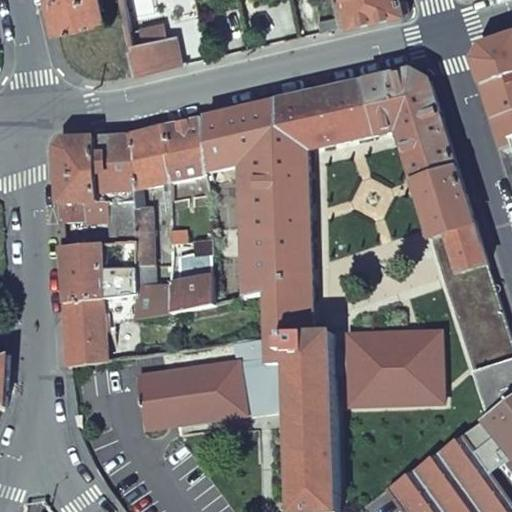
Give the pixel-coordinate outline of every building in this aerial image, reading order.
[(49,0),(50,2),(58,35),(109,23),(103,0),(49,0)] [(335,3),(341,30),(353,26),(347,0),(335,3)] [(406,0),(346,0),(347,0),(353,26),(382,20),(410,13),(406,0)] [(511,40),(491,47),(480,70),(495,119),(511,113),(511,40)] [(133,50),(139,77),(178,67),(172,41),(133,50)] [(414,73),(279,104),(286,338),(310,338),(309,335),(316,335),(312,153),(400,133),(414,131),(448,238),(450,237),(462,277),(491,268),(432,84),(414,73)] [(279,104),(204,121),(210,176),(245,168),(249,300),(268,296),(269,340),(286,338),(279,104)] [(511,113),(495,119),(500,135),(505,151),(511,148),(511,113)] [(168,129),(171,185),(210,179),(210,176),(204,121),(186,125),(168,129)] [(150,134),(131,139),(135,192),(171,185),(168,129),(150,134)] [(131,139),(67,142),(60,150),(63,226),(85,224),(83,205),(102,204),(101,194),(135,192),(131,139)] [(135,192),(101,194),(102,204),(102,205),(114,204),(135,203),(135,192)] [(110,208),(111,223),(112,233),(112,246),(119,246),(138,244),(136,212),(135,203),(114,204),(110,208)] [(136,212),(138,244),(140,278),(141,290),(158,289),(155,210),(136,212)] [(187,233),(173,233),(174,246),(188,245),(187,233)] [(511,364),(511,336),(491,268),(462,277),(450,237),(448,238),(435,242),(477,376),(511,364)] [(138,244),(119,246),(119,258),(124,257),(124,279),(140,278),(138,244)] [(104,247),(64,250),(65,267),(66,286),(67,305),(106,301),(105,280),(104,247)] [(215,256),(175,263),(176,285),(216,278),(215,256)] [(124,279),(121,279),(123,299),(140,297),(141,290),(140,278),(124,279)] [(216,278),(176,285),(176,288),(178,316),(217,308),(216,278)] [(121,279),(105,280),(106,301),(123,299),(121,279)] [(158,289),(141,290),(140,297),(141,309),(140,322),(178,316),(176,288),(158,289)] [(123,299),(106,301),(107,313),(141,309),(140,297),(123,299)] [(106,301),(67,305),(68,330),(70,368),(109,363),(108,338),(107,313),(106,301)] [(443,332),(351,335),(353,405),(445,402),(443,332)] [(341,511),(335,334),(316,335),(309,335),(310,338),(286,338),(286,344),(283,344),(284,355),(292,354),(293,409),(294,412),(296,511),(341,511)] [(248,410),(293,409),(292,354),(284,355),(283,344),(286,344),(286,338),(269,340),(239,345),(241,364),(141,376),(147,430),(175,427),(250,418),(248,410)] [(11,359),(0,363),(0,412),(2,412),(8,409),(9,384),(11,359)] [(511,364),(477,376),(491,420),(511,404),(511,364)] [(511,404),(491,420),(486,423),(511,455),(511,404)] [(248,410),(250,418),(294,412),(293,409),(248,410)] [(511,511),(511,504),(464,439),(391,491),(405,511),(511,511)]
